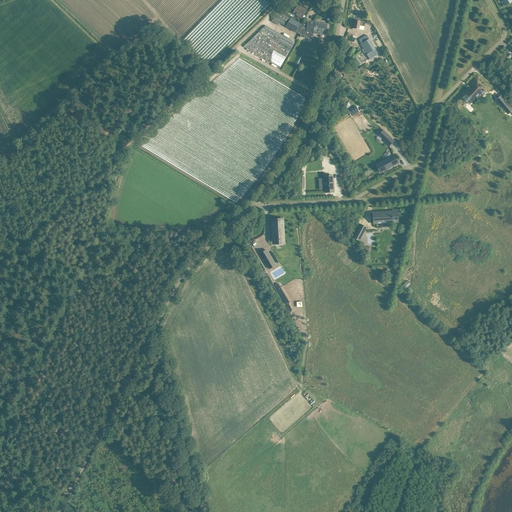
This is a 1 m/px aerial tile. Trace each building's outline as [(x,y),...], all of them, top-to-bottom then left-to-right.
[(306,10),(297,5),(293,13),(302,18),(306,10)] [(315,23),(315,22),(308,20),(304,19),(303,25),(290,18),(289,20),(276,12),(271,21),(278,25),(279,22),(286,26),(285,26),(296,32),(296,31),(299,33),(301,33),(300,37),(287,59),(298,65),(313,39),(312,39),(313,33),(321,34),(320,37),(324,38),(324,37),(325,37),(325,36),(324,36),(325,31),(326,31),(326,30),(327,24),(321,23),(321,24),(315,23)] [(354,20),(353,28),(359,29),(359,26),(364,26),(365,21),(360,21),(360,20),(354,20)] [(243,46),(280,67),(284,61),(294,42),(265,26),(243,46)] [(360,43),(370,59),(378,54),(366,35),(359,40),(361,43),(360,43)] [(354,58),(359,66),(367,60),(362,52),(354,58)] [(468,92),(463,98),(467,102),(470,104),(475,99),(476,98),(484,90),(485,90),(483,88),(477,82),(471,88),(471,89),(469,91),(468,91),(468,92)] [(511,106),(502,95),(501,95),(502,96),(496,100),(506,111),(511,107),(511,106)] [(355,106),(348,111),(351,116),(359,112),(355,106)] [(470,128),(473,135),(479,132),(475,125),(470,128)] [(394,143),(380,130),(376,134),(389,147),(394,143)] [(381,171),(398,162),(394,155),(377,164),(381,171)] [(325,192),(333,191),(332,175),(324,176),(325,192)] [(388,213),(375,214),(376,222),(397,220),(397,221),(396,211),(387,212),(388,212),(388,213)] [(282,219),(272,220),(273,229),(274,240),(283,239),(282,229),(283,229),(282,219)] [(360,224),(353,237),(354,237),(359,240),(366,227),(360,224)] [(260,254),(267,266),(273,262),(266,250),(260,254)] [(392,278),(394,275),(387,269),(385,272),(392,278)] [(281,285),(277,286),(281,297),(286,295),(281,285)]
